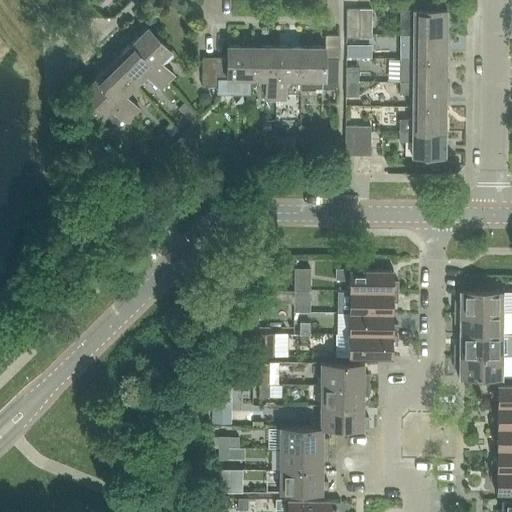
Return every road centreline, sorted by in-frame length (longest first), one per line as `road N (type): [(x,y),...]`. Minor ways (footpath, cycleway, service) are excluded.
road 1 (tertiary): [(34,401),(227,217),(436,215)]
road 2 (residential): [(416,511),(416,492),(391,465),(391,414),(404,401),(421,401),(434,357),(436,257)]
road 3 (residential): [(493,216),(494,30)]
